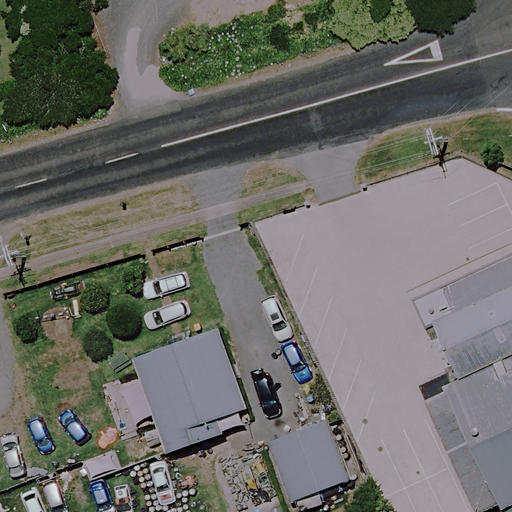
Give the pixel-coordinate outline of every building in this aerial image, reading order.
[(511,258),(420,297),(448,364),(413,378),(469,511),(477,511),(511,497),(511,258)] [(139,360),(170,459),(233,439),(230,429),(251,422),(223,333),(139,360)] [(352,486),(332,425),(272,445),(292,506),(352,486)] [(210,489),(200,456),(162,468),(172,501),(210,489)] [(278,511),(267,481),(230,495),(236,511),(278,511)]
